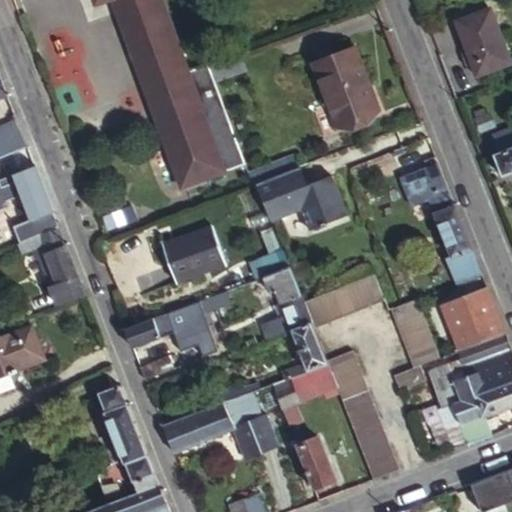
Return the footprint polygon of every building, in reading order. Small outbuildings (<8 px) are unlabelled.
[(180,191),(224,175),(244,167),(250,165),(218,84),(212,66),(211,64),(187,74),(158,0),(89,0),(93,7),(109,2),(180,191)] [(473,78),(508,65),(488,10),(453,24),(473,78)] [(312,63),(336,127),(379,111),(354,47),(312,63)] [(244,54),(212,66),(218,84),(250,71),(244,54)] [(70,107),(70,115),(134,117),(134,109),(70,107)] [(0,127),(0,158),(27,148),(16,121),(0,127)] [(511,127),(488,137),(494,154),(511,146),(511,127)] [(312,161),(305,142),(250,165),(256,180),(256,182),(302,165),(312,161)] [(511,146),(494,154),(488,156),(498,180),(511,174),(511,146)] [(480,275),(436,162),(414,171),(426,202),(432,217),(447,255),(440,258),(451,286),(480,275)] [(256,180),(250,165),(244,167),(249,178),(256,180)] [(302,165),(256,182),(270,219),(302,207),(308,225),(345,212),(330,172),(307,180),(302,165)] [(58,230),(35,169),(13,178),(30,223),(15,229),(21,244),(58,230)] [(426,202),(414,171),(397,178),(409,209),(426,202)] [(426,202),(409,209),(415,224),(432,217),(426,202)] [(119,212),(103,219),(108,233),(125,227),(119,212)] [(159,246),(175,286),(224,267),(208,227),(159,246)] [(85,298),(58,230),(21,244),(24,252),(37,247),(52,289),(49,291),(56,309),(85,298)] [(290,268),(283,252),(258,261),(264,278),(290,268)] [(300,294),(290,268),(264,278),(275,304),(280,302),(300,294)] [(369,308),(383,302),(373,277),(359,282),(369,308)] [(346,287),(356,313),(369,308),(359,282),(346,287)] [(346,287),(333,291),(343,318),(356,313),(346,287)] [(458,352),(504,334),(485,288),(440,305),(458,352)] [(333,291),(319,297),(328,323),(343,318),(333,291)] [(233,307),(227,292),(210,299),(198,303),(203,318),(233,307)] [(311,323),(303,303),(301,298),(300,294),(280,302),(285,315),(260,325),(265,341),(291,331),(311,323)] [(328,323),(319,297),(303,303),(311,323),(314,329),(328,323)] [(418,298),(400,305),(392,309),(398,324),(424,315),(418,298)] [(173,334),(166,315),(124,331),(131,350),(173,334)] [(398,324),(403,339),(430,330),(424,315),(398,324)] [(314,329),(311,323),(291,331),(302,364),(278,373),(281,383),(289,380),(315,370),(328,365),(326,361),(314,329)] [(20,375),(42,366),(28,330),(0,340),(0,382),(10,379),(20,375)] [(410,356),(436,346),(430,330),(403,339),(410,356)] [(509,349),(504,334),(458,352),(453,354),(459,367),(469,364),(509,349)] [(441,358),(436,346),(410,356),(414,368),(419,367),(441,358)] [(485,417),(511,406),(511,355),(509,349),(469,364),(473,375),(468,377),(475,394),(471,396),(479,419),(485,417)] [(352,352),(326,361),(328,365),(331,375),(357,365),(352,352)] [(168,358),(138,369),(144,383),(173,372),(168,358)] [(469,364),(459,367),(463,378),(468,377),(473,375),(469,364)] [(331,375),(328,365),(315,370),(324,395),(337,390),(336,387),(331,375)] [(331,375),(336,387),(361,377),(357,365),(331,375)] [(419,367),(414,368),(406,371),(393,377),(399,392),(425,382),(419,367)] [(492,435),(485,417),(479,419),(471,396),(475,394),(468,377),(463,378),(454,381),(461,399),(449,403),(443,386),(437,371),(426,375),(440,411),(436,413),(450,451),(492,435)] [(20,375),(10,379),(13,385),(22,381),(20,375)] [(336,387),(337,390),(340,397),(365,386),(361,377),(336,387)] [(289,380),(281,383),(272,387),(312,492),(335,484),(319,443),(304,448),(298,430),(301,425),(293,408),(298,407),(289,380)] [(461,399),(454,381),(443,386),(449,403),(461,399)] [(218,395),(221,406),(250,395),(261,391),(259,385),(244,391),(242,386),(218,395)] [(340,397),(341,401),(367,391),(366,387),(365,386),(340,397)] [(96,396),(133,496),(157,487),(119,387),(96,396)] [(250,395),(221,406),(161,428),(171,456),(245,429),(252,448),(268,443),(273,455),(288,450),(277,418),(272,421),(261,391),(250,395)] [(347,415),(373,405),(367,391),(341,401),(347,415)] [(347,415),(352,429),(378,419),(373,405),(347,415)] [(357,442),(384,433),(382,428),(378,419),(352,429),(357,442)] [(357,442),(361,454),(388,445),(384,433),(357,442)] [(257,461),(273,455),(268,443),(252,448),(257,461)] [(367,468),(394,458),(388,445),(361,454),(367,468)] [(367,468),(372,481),(399,471),(394,458),(367,468)] [(484,511),(500,511),(511,507),(511,470),(474,486),(484,511)] [(133,496),(89,511),(167,511),(157,487),(133,496)] [(225,505),(227,511),(261,511),(255,494),(239,500),(225,505)]
